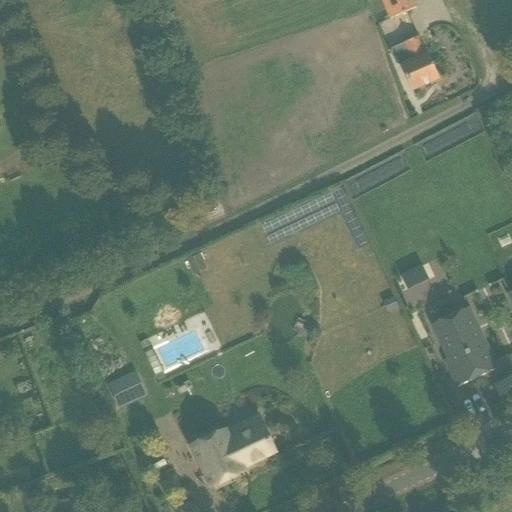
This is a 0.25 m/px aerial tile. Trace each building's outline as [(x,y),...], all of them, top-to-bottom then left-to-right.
[(131,0),(130,0),(116,5),(121,18),(136,13),(131,0)] [(381,0),(391,21),(418,9),(414,0),(381,0)] [(413,93),(440,80),(428,53),(427,54),(420,38),(393,50),(392,52),(397,66),(402,68),(413,93)] [(187,261),(194,276),(208,270),(201,254),(187,261)] [(456,315),(457,314),(457,313),(433,324),(449,357),(445,359),(458,387),(499,368),(475,318),(461,325),(456,315)] [(307,333),(309,339),(314,341),(320,339),(322,334),(320,329),(315,326),(309,328),(307,333)] [(119,411),(147,398),(145,392),(135,372),(107,386),(117,407),(119,411)] [(230,444),(228,439),(225,432),(194,447),(197,453),(213,487),(244,473),(242,468),(275,452),(264,428),(230,444)]
